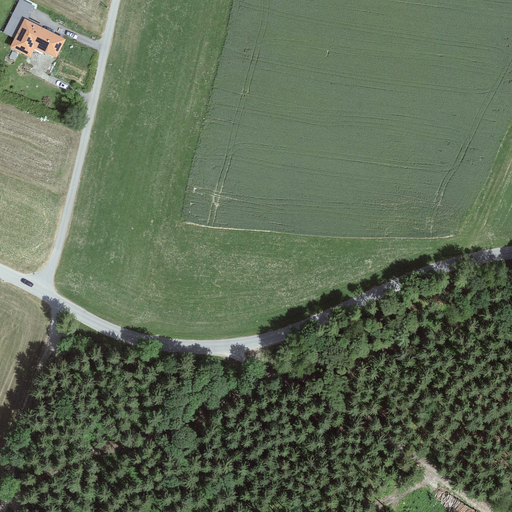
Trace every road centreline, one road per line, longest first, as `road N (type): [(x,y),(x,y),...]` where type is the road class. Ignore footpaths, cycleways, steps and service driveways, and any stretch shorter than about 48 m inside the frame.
road 1 (unclassified): [(511,256),(463,260),(265,342),(219,348),(149,344),(0,271)]
road 2 (track): [(116,0),(50,294),(52,325),(4,511)]
